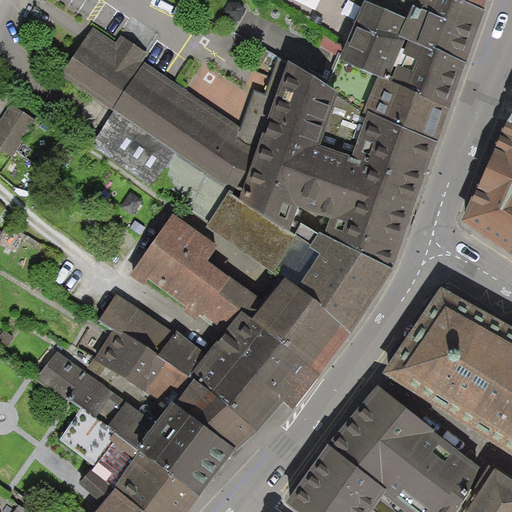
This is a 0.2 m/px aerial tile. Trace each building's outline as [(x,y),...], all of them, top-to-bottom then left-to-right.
[(356,28),(467,67),(486,12),(457,0),(417,0),(415,5),(408,20),(366,4),(356,28)] [(457,0),(486,12),(489,0),(457,0)] [(234,186),(245,192),(257,151),(237,139),(240,133),(243,127),(144,62),(148,54),(122,37),(117,44),(93,28),(88,35),(60,75),(115,111),(234,186)] [(379,79),(452,110),(467,67),(356,28),(341,62),(379,79)] [(322,178),(414,213),(416,209),(438,146),(368,114),(341,97),(278,59),(267,98),(254,93),(243,127),(240,133),(237,139),(257,151),(322,178)] [(368,114),(438,146),(452,110),(379,79),(368,114)] [(0,123),(0,147),(13,157),(38,122),(14,105),(0,123)] [(285,279),(350,337),(393,273),(296,222),(290,231),(242,203),(245,192),(234,186),(115,111),(91,143),(154,187),(159,179),(191,201),(187,207),(211,222),(207,230),(285,279)] [(511,123),(509,122),(462,225),(511,255),(511,123)] [(296,222),(393,273),(414,213),(322,178),(257,151),(245,192),(242,203),(290,231),(296,222)] [(250,329),(268,304),(208,262),(218,246),(175,214),(134,275),(147,285),(151,279),(188,308),(185,311),(198,321),(203,313),(230,335),(239,320),(250,329)] [(268,304),(250,329),(319,378),(350,337),(285,279),(268,304)] [(511,331),(442,290),(381,378),(511,459),(511,457),(511,331)] [(114,330),(87,373),(159,424),(173,406),(192,382),(211,358),(178,331),(174,335),(117,297),(101,320),(114,330)] [(292,412),(319,378),(250,329),(239,320),(230,335),(211,358),(192,382),(257,434),(282,404),(292,412)] [(87,373),(58,352),(38,380),(83,412),(139,453),(198,500),(234,452),(173,406),(159,424),(87,373)] [(234,452),(257,434),(192,382),(173,406),(234,452)] [(286,506),(296,511),(375,511),(385,499),(401,511),(455,511),(470,491),(481,469),(433,436),(436,432),(378,389),(328,449),(286,506)] [(139,453),(83,412),(62,442),(97,467),(80,485),(102,506),(115,490),(139,453)] [(141,511),(188,511),(198,500),(139,453),(115,490),(141,511)] [(511,511),(511,482),(490,467),(473,494),(470,491),(455,511),(511,511)] [(141,511),(115,490),(102,506),(96,511),(141,511)]
